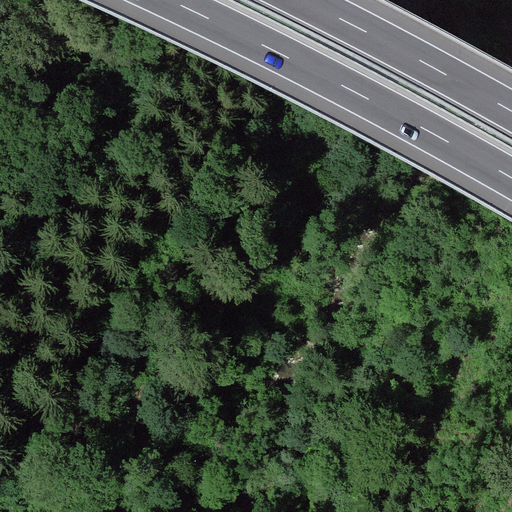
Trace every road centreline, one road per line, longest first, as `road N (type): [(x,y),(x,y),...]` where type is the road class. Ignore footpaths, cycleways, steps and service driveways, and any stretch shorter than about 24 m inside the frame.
road 1 (motorway): [(163,0),(511,181)]
road 2 (motorway): [(511,107),(310,0)]
